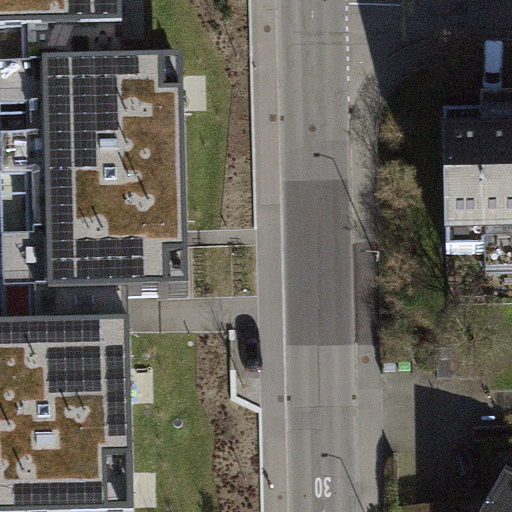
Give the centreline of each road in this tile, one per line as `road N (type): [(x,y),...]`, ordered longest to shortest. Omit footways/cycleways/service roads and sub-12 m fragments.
road 1 (residential): [(318,11),(326,511)]
road 2 (residential): [(318,11),(511,13)]
